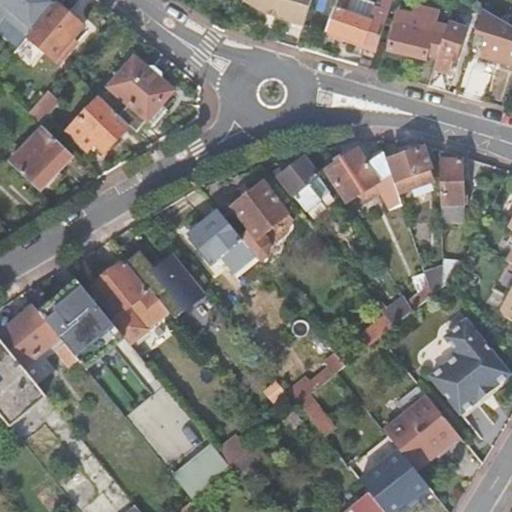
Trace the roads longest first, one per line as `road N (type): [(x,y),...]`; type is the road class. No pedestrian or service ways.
road 1 (residential): [(245,111),(0,275)]
road 2 (residential): [(511,145),(303,90)]
road 3 (residential): [(241,84),(138,0)]
